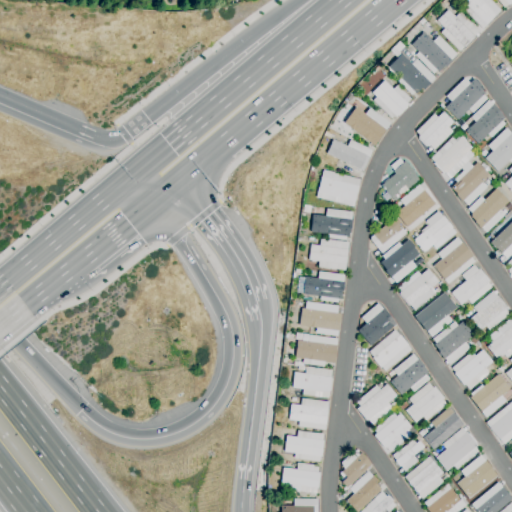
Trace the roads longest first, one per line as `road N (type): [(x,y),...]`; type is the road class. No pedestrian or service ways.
road 1 (motorway): [(151,202),(221,307),(232,340),(229,375),(211,408),(163,437),(108,433),(80,411)]
road 2 (trunk): [(339,0),(128,178)]
road 3 (trunk): [(172,188),(348,43)]
road 4 (motorway): [(273,18),(123,134)]
road 5 (motorway): [(242,486),(259,319)]
road 6 (motorway): [(98,511),(0,381)]
road 7 (trunk): [(128,178),(4,280)]
road 8 (motorway): [(254,302),(218,233),(172,188)]
road 9 (motorway): [(123,134),(99,139),(0,99)]
